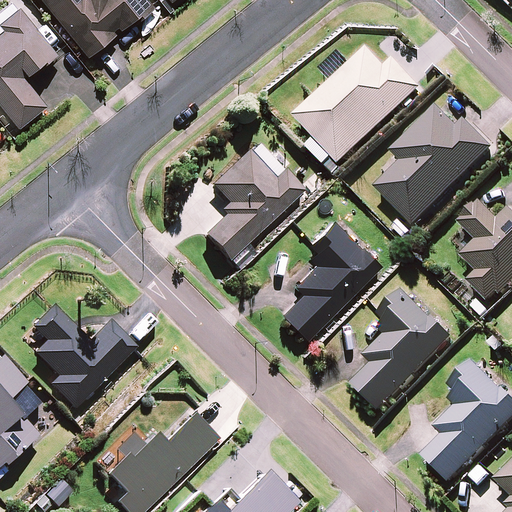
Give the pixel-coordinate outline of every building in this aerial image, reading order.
[(40,0),(86,57),(133,19),(136,22),(152,9),(145,1),(144,0),(40,0)] [(52,54),(16,7),(0,19),(0,108),(16,129),(45,107),(22,78),(52,54)] [(385,70),(367,51),(294,118),(337,164),(418,90),(393,63),(385,70)] [(456,128),(438,110),(393,155),(402,164),(376,190),(413,227),(491,148),(463,121),(456,128)] [(272,180),(245,152),(209,186),(230,208),(202,236),(227,262),(302,190),(282,170),(272,180)] [(511,281),(511,214),(509,211),(498,222),(480,205),(460,225),(477,242),(462,257),(477,273),(467,283),(489,305),(511,281)] [(378,268),(331,222),(309,245),(321,257),(295,285),(303,293),(281,316),(308,342),(378,268)] [(402,292),(374,322),(385,336),(364,358),(372,365),(351,387),(377,412),(449,338),(402,292)] [(86,342),(52,308),(31,329),(44,341),(32,353),(56,376),(48,385),(72,409),(133,348),(106,321),(86,342)] [(21,383),(0,359),(0,476),(5,472),(0,466),(0,465),(33,436),(1,402),(21,383)] [(511,417),(511,402),(473,364),(444,393),(456,405),(435,426),(444,435),(422,457),(447,483),(511,417)] [(142,511),(214,439),(188,414),(161,441),(152,433),(139,445),(127,433),(111,450),(119,458),(103,475),(113,484),(104,494),(122,511),(142,511)] [(511,511),(511,464),(495,482),(511,498),(511,509),(509,511),(511,511)] [(278,511),(288,502),(256,471),(217,511),(202,498),(189,511),(278,511)]
